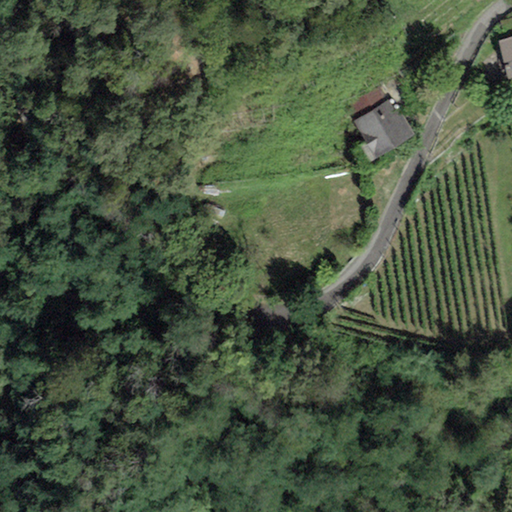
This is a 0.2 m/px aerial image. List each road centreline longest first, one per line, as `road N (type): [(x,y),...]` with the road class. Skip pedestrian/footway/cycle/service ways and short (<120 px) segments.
road 1 (tertiary): [(0,71),(51,150),(180,271),(222,306),(273,315),(317,304),(370,254),(465,54),(511,0)]
road 2 (motorway): [(248,511),(82,0)]
road 3 (motorway): [(0,127),(126,511)]
